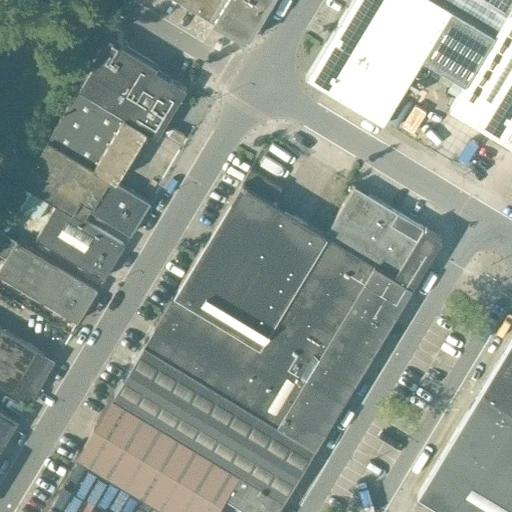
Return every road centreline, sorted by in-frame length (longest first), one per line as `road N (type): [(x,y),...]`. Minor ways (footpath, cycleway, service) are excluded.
road 1 (unclassified): [(0,506),(256,85)]
road 2 (unclassified): [(481,223),(306,511)]
road 3 (unclassified): [(481,223),(256,85)]
road 4 (unclassified): [(375,511),(511,286)]
road 5 (unclassified): [(256,85),(122,8)]
